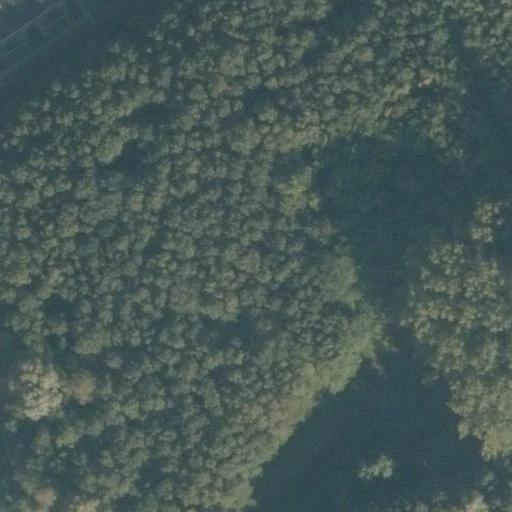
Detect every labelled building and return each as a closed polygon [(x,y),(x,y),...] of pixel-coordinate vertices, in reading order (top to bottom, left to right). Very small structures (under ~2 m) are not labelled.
[(0,0),(0,29),(4,35),(24,21),(9,0),(0,0)] [(9,0),(24,21),(44,7),(39,0),(9,0)] [(63,13),(53,20),(60,30),(70,24),(70,23),(63,13)] [(53,20),(43,27),(50,37),(50,38),(60,30),(53,20)] [(23,41),(13,48),(20,58),(30,51),(23,41)] [(13,48),(3,55),(10,64),(10,65),(20,58),(13,48)]
